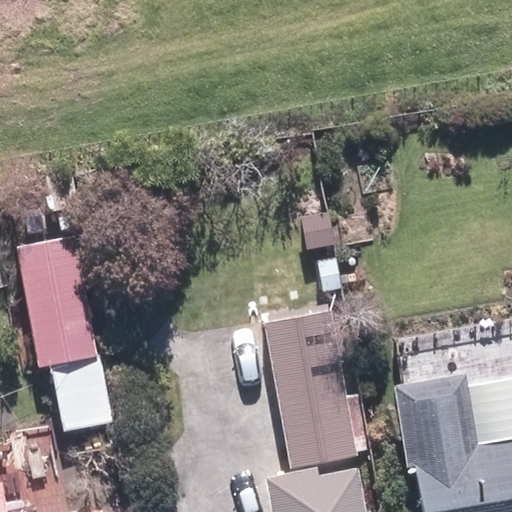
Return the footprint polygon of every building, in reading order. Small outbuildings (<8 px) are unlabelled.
[(81,210),(15,224),(43,349),(109,334),(81,210)] [(357,435),(337,321),(272,332),(293,446),(357,435)] [(511,511),(511,415),(472,420),(464,359),(395,367),(406,454),(423,452),(430,511),(511,511)] [(0,450),(0,511),(145,511),(143,490),(9,510),(0,450)] [(368,511),(359,452),(273,465),(280,511),(368,511)]
